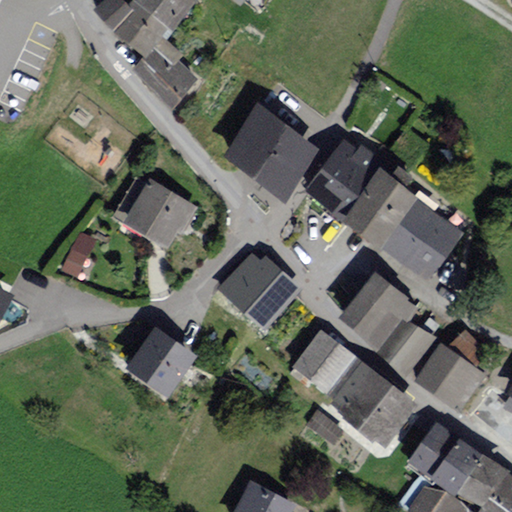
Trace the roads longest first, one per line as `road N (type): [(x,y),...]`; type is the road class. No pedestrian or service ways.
road 1 (residential): [(252,231),(339,330),(511,467)]
road 2 (residential): [(71,0),(117,76),(252,231)]
road 3 (residential): [(252,231),(161,311),(50,326),(0,346)]
road 4 (residential): [(252,231),(302,183),(392,0)]
